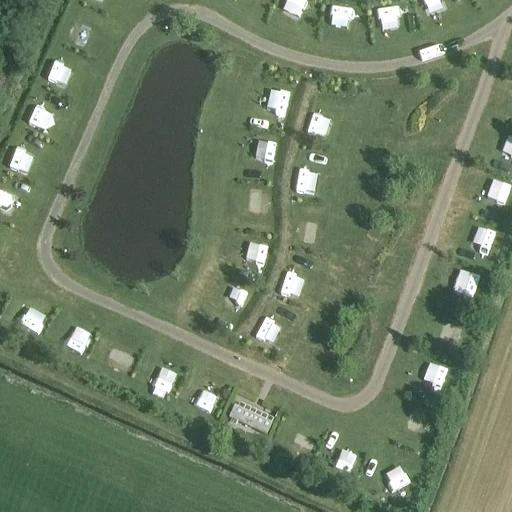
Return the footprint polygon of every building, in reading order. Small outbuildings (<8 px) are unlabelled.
[(291,0),(286,14),(301,21),(310,0),(291,0)] [(424,0),(430,19),(454,12),(450,0),(424,0)] [(508,207),(511,196),(511,186),(489,177),(481,197),(508,207)] [(258,244),(253,258),(268,263),(273,249),(258,244)] [(111,368),(131,375),(142,344),(122,337),(111,368)] [(198,407),(213,413),(220,394),(206,388),(198,407)] [(266,437),(272,425),(235,408),(229,419),(266,437)] [(413,410),(409,428),(431,433),(436,415),(413,410)]
